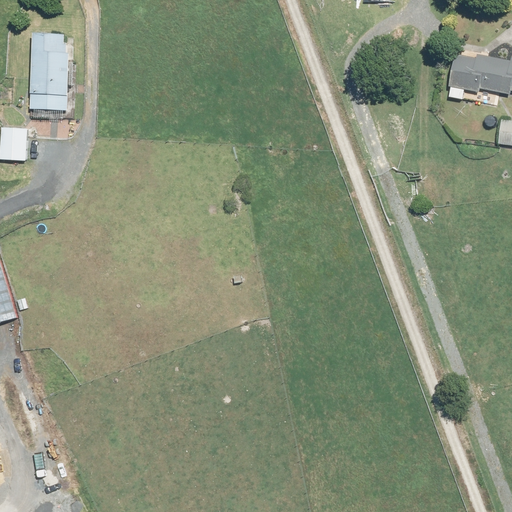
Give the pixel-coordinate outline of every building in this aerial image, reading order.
[(33,31),(30,107),(69,108),(72,32),(33,31)] [(511,57),(459,49),(450,99),(464,101),(466,91),(481,94),(481,91),(511,95),(511,57)] [(511,146),(511,121),(504,120),(501,145),(511,146)] [(2,126),(0,155),(0,159),(28,161),(31,128),(2,126)] [(397,197),(398,210),(412,210),(411,196),(397,197)] [(1,256),(0,256),(0,322),(20,317),(1,256)]
